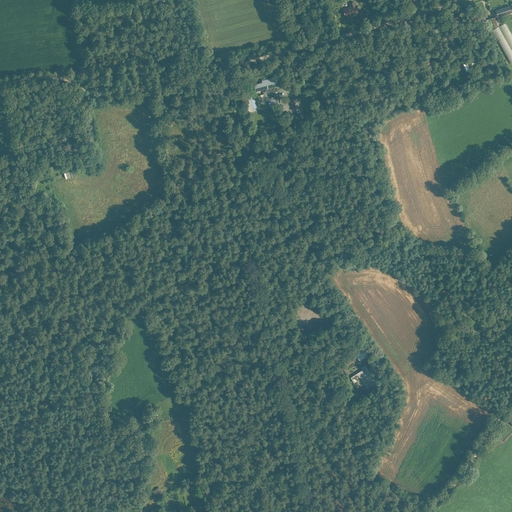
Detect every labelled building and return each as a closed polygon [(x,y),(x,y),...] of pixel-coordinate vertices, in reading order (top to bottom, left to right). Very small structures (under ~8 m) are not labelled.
[(344,13),(345,13),(346,17),(346,16),(351,15),(352,15),(359,13),(357,5),(356,5),(355,2),(351,3),(352,6),(344,9),(345,12),(344,12),(344,13)] [(496,10),(498,16),(511,12),(510,6),(496,10)] [(489,19),(486,20),(489,30),(492,29),(498,26),(496,20),(495,17),(489,19)] [(460,65),(458,66),(461,75),(467,72),(464,64),(463,61),(459,63),(460,65)] [(266,89),(270,106),(279,104),(277,98),(276,98),(273,86),(281,84),(279,76),(269,79),(270,81),(254,85),(255,87),(254,88),(255,89),(256,91),(265,88),(265,90),(266,89)] [(250,92),(251,100),(254,100),(255,106),(260,105),(258,95),(257,95),(257,91),(250,92)] [(291,100),(294,110),(302,107),(299,97),(291,100)] [(65,168),(67,174),(76,171),(75,165),(65,168)] [(473,312),(469,307),(462,312),(465,317),(473,312)] [(354,349),(357,355),(366,351),(363,344),(354,349)] [(353,376),(351,377),(354,382),(356,381),(360,379),(362,378),(368,387),(367,388),(377,382),(368,370),(366,365),(361,368),(363,370),(353,376)] [(164,495),(159,487),(152,491),(158,499),(164,495)]
